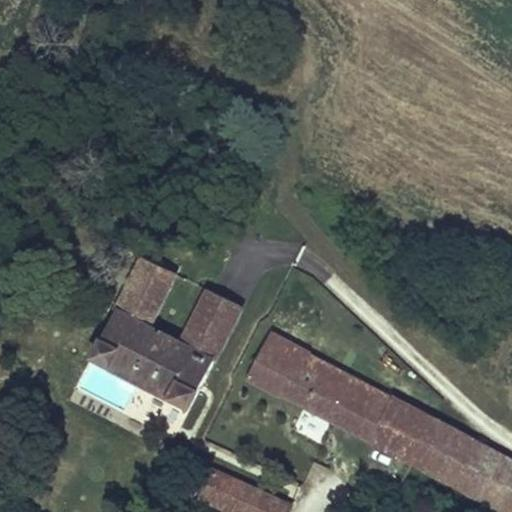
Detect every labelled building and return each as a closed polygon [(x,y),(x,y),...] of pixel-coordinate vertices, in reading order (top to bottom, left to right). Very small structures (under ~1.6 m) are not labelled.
[(180,274),(145,258),(95,358),(191,408),(245,306),(212,290),(183,343),(152,328),(180,274)] [(417,272),(402,265),(397,278),(411,284),(417,272)] [(471,296),(417,272),(411,284),(466,308),(471,296)] [(466,308),(411,284),(406,295),(460,320),(466,308)] [(398,400),(274,334),(251,378),(394,453),(415,411),(397,402),(398,400)] [(511,511),(511,462),(415,411),(394,453),(510,511),(511,511)] [(290,511),(292,508),(212,470),(201,496),(234,511),(290,511)]
